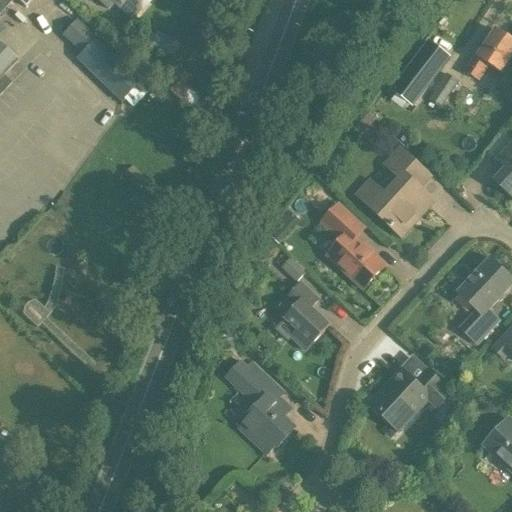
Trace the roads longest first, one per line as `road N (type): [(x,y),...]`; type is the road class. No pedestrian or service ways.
road 1 (primary): [(96,511),(296,0)]
road 2 (residential): [(511,226),(480,216),(461,225),(358,342),(329,418),(316,511)]
